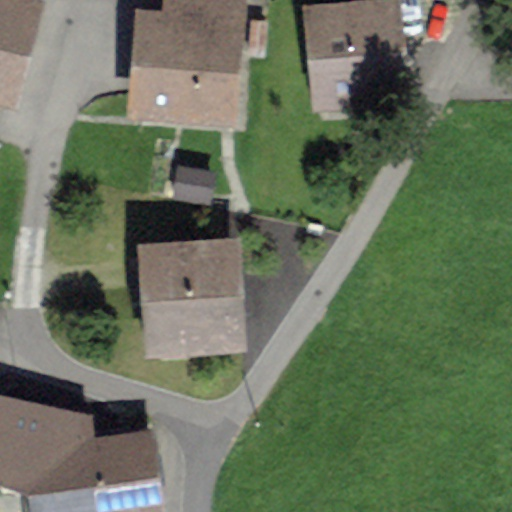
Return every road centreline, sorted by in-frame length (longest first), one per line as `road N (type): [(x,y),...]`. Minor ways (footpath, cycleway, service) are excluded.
road 1 (residential): [(223,441),(64,397),(32,380),(25,348),(49,86),(64,45),(102,0)]
road 2 (residential): [(223,441),(352,257),(491,10)]
